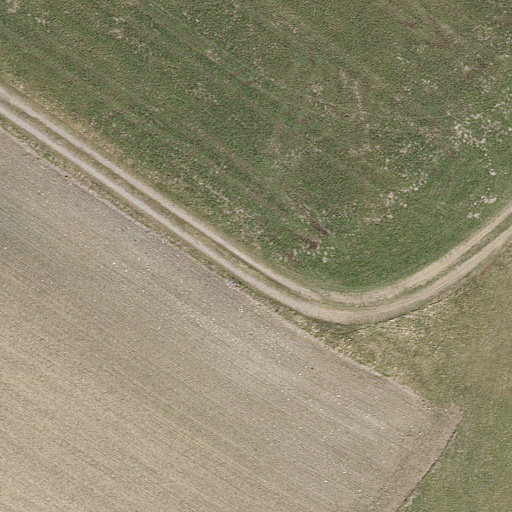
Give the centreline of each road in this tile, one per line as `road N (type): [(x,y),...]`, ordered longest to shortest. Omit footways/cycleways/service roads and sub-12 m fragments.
road 1 (track): [(0,99),(303,303)]
road 2 (track): [(511,250),(499,263),(399,303),(303,303)]
